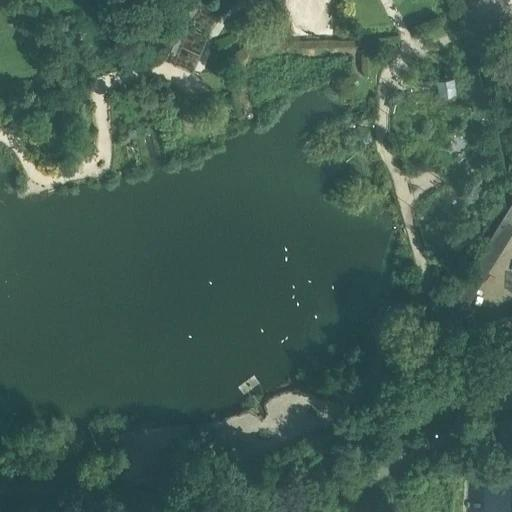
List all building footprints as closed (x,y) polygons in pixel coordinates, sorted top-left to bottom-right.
[(184,0),(179,8),(189,15),(190,15),(200,0),(184,0)] [(169,29),(161,47),(173,52),(177,43),(181,34),(181,33),(169,29)] [(437,93),(454,91),(453,74),(449,74),(435,75),(436,78),(436,83),(437,88),(437,90),(437,93)] [(511,200),(458,286),(437,320),(462,311),(500,250),(511,230),(511,200)] [(468,329),(450,335),(456,352),(456,354),(508,336),(511,334),(511,313),(477,326),(471,308),(462,311),(468,329)]
